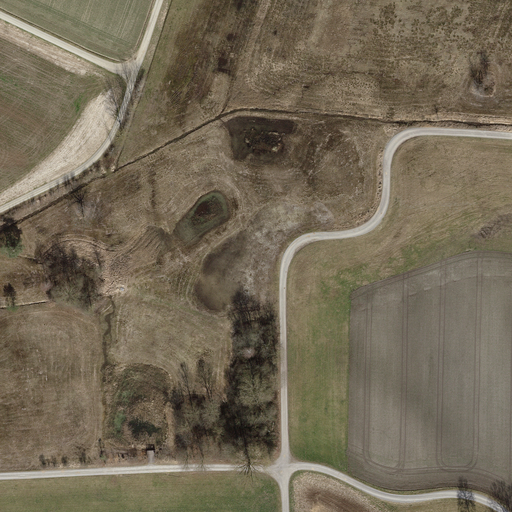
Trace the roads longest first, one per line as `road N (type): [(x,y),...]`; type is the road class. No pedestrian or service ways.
road 1 (track): [(511,136),(416,130),(397,139),(372,222),(353,233),(302,239),(287,254),(282,469)]
road 2 (track): [(0,475),(282,469)]
road 3 (track): [(282,469),(317,469),(385,499),(460,495),(500,511)]
road 4 (track): [(0,210),(89,163),(115,126),(133,77)]
road 5 (track): [(0,14),(133,77)]
